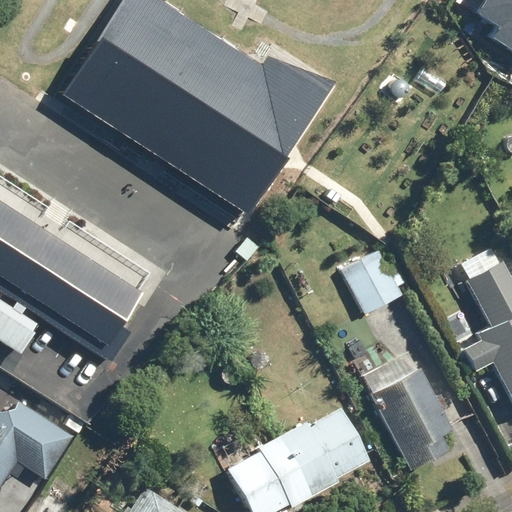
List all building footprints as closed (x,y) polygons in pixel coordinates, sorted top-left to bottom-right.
[(173,0),(117,0),(62,89),(244,202),(319,81),(265,48),(261,54),(173,0)] [(504,4),(499,3),(494,4),(491,8),(490,13),(491,17),(495,21),(500,22),(504,20),(508,16),(509,12),(507,7),(504,4)] [(148,171),(30,93),(0,138),(0,150),(112,225),(148,171)] [(0,340),(17,352),(38,319),(105,362),(125,331),(114,324),(134,293),(0,206),(0,340)] [(372,249),(334,268),(358,314),(396,295),(372,249)] [(471,340),(454,348),(466,371),(484,362),(509,412),(511,410),(511,310),(468,332),(471,340)] [(229,366),(224,365),(219,366),(216,370),(215,375),(216,380),(220,383),(225,384),(229,382),(233,379),(234,374),(232,369),(229,366)] [(411,367),(361,394),(402,471),(441,450),(433,435),(444,429),(411,367)] [(0,474),(9,460),(40,479),(69,435),(15,401),(10,409),(0,410),(0,474)] [(335,406),(220,467),(244,511),(261,511),(363,458),(335,406)] [(56,471),(29,511),(65,511),(81,487),(56,471)] [(180,511),(140,486),(123,511),(180,511)]
